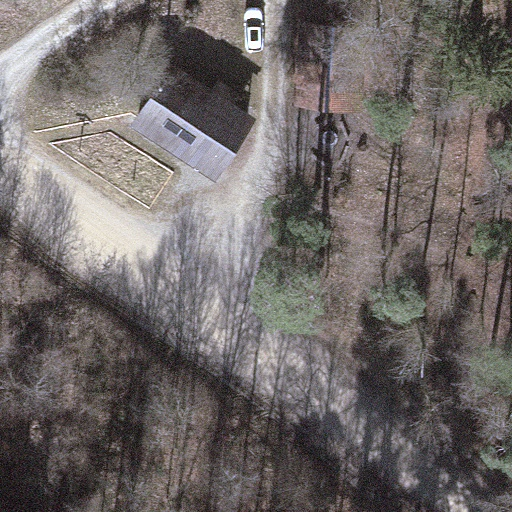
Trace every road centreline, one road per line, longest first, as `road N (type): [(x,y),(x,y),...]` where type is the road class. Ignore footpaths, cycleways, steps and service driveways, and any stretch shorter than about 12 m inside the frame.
road 1 (track): [(192,292),(492,511)]
road 2 (track): [(0,162),(192,292)]
road 3 (track): [(0,76),(111,0)]
